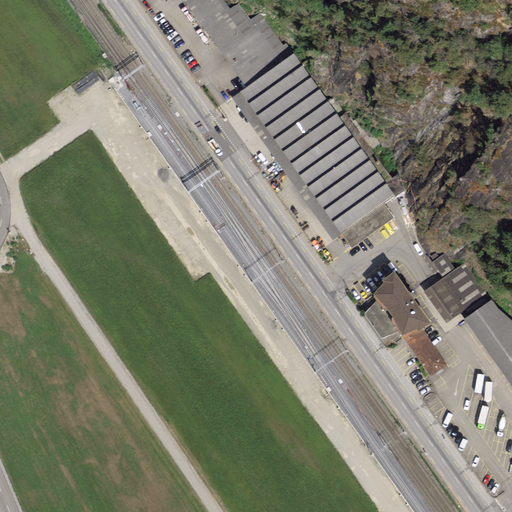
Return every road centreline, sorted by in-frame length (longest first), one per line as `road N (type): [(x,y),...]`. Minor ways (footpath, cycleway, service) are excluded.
road 1 (primary): [(482,511),(114,0)]
road 2 (track): [(1,208),(20,217),(217,511)]
road 3 (track): [(0,180),(109,102)]
